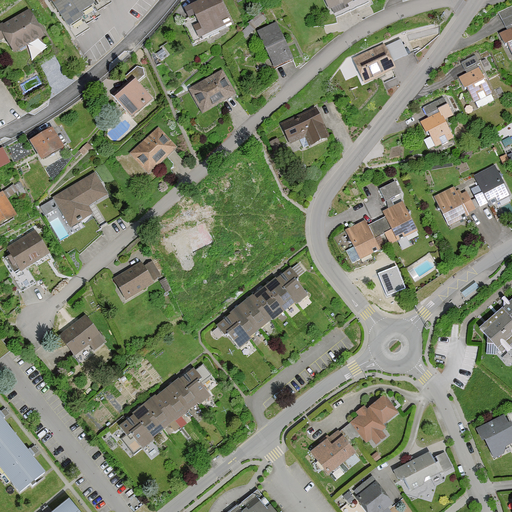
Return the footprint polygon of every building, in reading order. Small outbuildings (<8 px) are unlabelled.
[(82,18),(79,14),(87,9),(93,5),(91,1),(92,0),(53,0),(52,1),(68,27),(74,23),(82,18)] [(219,0),(215,0),(193,10),(206,39),(232,27),(219,0)] [(369,0),(324,0),(331,16),(369,1),(369,0)] [(511,5),(500,11),(507,26),(511,23),(511,5)] [(28,8),(0,24),(0,38),(11,58),(46,38),(28,8)] [(295,61),(278,24),(257,34),(274,70),(295,61)] [(511,31),(502,37),(511,55),(511,31)] [(390,43),(396,59),(408,55),(402,38),(390,43)] [(387,49),(353,61),(364,89),(397,77),(387,49)] [(463,63),(468,71),(480,65),(476,56),(463,63)] [(483,72),(461,82),(475,114),(497,104),(483,72)] [(224,75),(191,91),(204,116),(236,100),(224,75)] [(154,104),(138,86),(120,103),(136,121),(154,104)] [(316,108),(281,124),(296,157),(331,142),(316,108)] [(443,116),(421,124),(433,154),(454,146),(443,116)] [(53,128),(30,143),(41,160),(64,146),(53,128)] [(179,152),(159,129),(130,155),(150,177),(179,152)] [(0,149),(0,167),(10,162),(3,148),(0,149)] [(511,197),(497,167),(476,177),(493,209),(511,199),(511,197)] [(111,199),(99,176),(53,200),(71,234),(94,221),(89,211),(111,199)] [(385,200),(402,193),(396,181),(380,188),(385,200)] [(456,188),(436,198),(452,230),(472,221),(456,188)] [(0,233),(17,223),(4,199),(0,201),(0,233)] [(404,205),(384,216),(400,246),(420,235),(404,205)] [(366,222),(346,233),(363,263),(382,252),(366,222)] [(203,226),(169,238),(180,269),(191,265),(187,256),(211,247),(203,226)] [(49,257),(36,234),(9,249),(22,272),(49,257)] [(144,261),(113,276),(126,301),(156,287),(144,261)] [(309,295),(291,272),(279,282),(297,305),(309,295)] [(297,305),(279,282),(267,292),(285,315),(297,305)] [(476,283),(462,294),(466,299),(480,288),(476,283)] [(285,315),(267,292),(254,302),(273,324),(285,315)] [(273,324),(254,302),(242,311),(260,334),(273,324)] [(499,354),(511,345),(511,306),(481,330),(499,354)] [(260,334),(242,311),(230,321),(248,344),(260,334)] [(87,316),(59,334),(76,359),(104,341),(87,316)] [(248,344),(230,321),(218,331),(236,354),(248,344)] [(212,394),(193,371),(181,381),(199,404),(212,394)] [(199,404),(181,381),(169,391),(187,413),(199,404)] [(187,413),(169,391),(156,400),(175,423),(187,413)] [(175,423),(156,400),(144,410),(163,433),(175,423)] [(401,420),(385,400),(339,435),(349,447),(360,438),(366,446),(401,420)] [(163,433),(144,410),(132,420),(150,443),(163,433)] [(0,469),(21,495),(46,476),(29,455),(16,438),(0,417),(0,469)] [(511,424),(508,417),(480,431),(494,459),(511,449),(511,424)] [(150,443),(132,420),(120,430),(138,453),(150,443)] [(349,447),(339,435),(314,454),(331,476),(356,457),(349,447)] [(433,455),(396,473),(406,494),(453,471),(446,457),(436,461),(433,455)] [(390,511),(397,508),(379,482),(357,497),(367,511),(390,511)] [(271,511),(258,496),(237,511),(271,511)] [(56,511),(75,511),(68,503),(56,511)]
